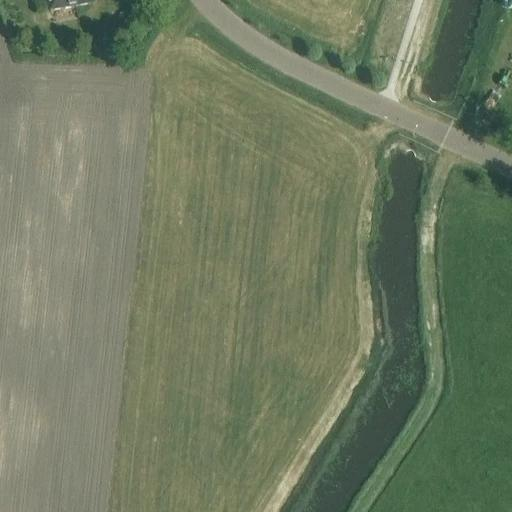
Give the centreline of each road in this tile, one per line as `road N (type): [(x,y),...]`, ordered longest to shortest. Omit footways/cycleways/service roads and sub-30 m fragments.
road 1 (track): [(361,511),(431,401),(437,356),(423,233),(450,140)]
road 2 (tertiary): [(511,169),(238,36),(203,0)]
